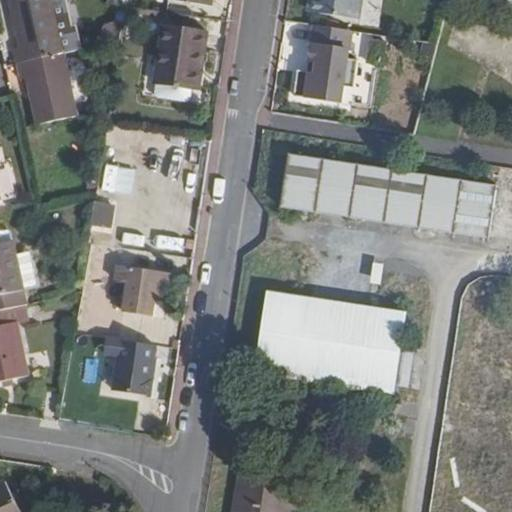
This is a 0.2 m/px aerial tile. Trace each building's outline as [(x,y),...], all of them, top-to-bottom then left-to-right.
[(21,66),(69,55),(56,0),(18,0),(12,1),(23,48),(17,50),(21,66)] [(360,19),(362,0),(313,0),(312,12),(360,19)] [(129,8),(127,26),(135,26),(138,9),(129,8)] [(211,32),(212,18),(169,13),(158,83),(194,89),(200,89),(205,54),(210,54),(212,32),(211,32)] [(353,31),(316,25),(310,62),(318,63),(316,73),(309,72),(299,70),(295,96),(342,103),(345,86),(355,88),(359,61),(349,59),(353,31)] [(83,112),(69,55),(21,66),(25,82),(30,81),(39,122),(83,112)] [(318,63),(310,62),(309,72),(316,73),(318,63)] [(193,101),(194,89),(158,83),(156,96),(193,101)] [(109,129),(107,150),(149,155),(152,134),(109,129)] [(150,154),(190,158),(192,142),(152,138),(150,154)] [(494,237),(502,183),(294,151),(285,205),(494,237)] [(109,163),(108,195),(120,195),(121,163),(109,163)] [(98,210),(95,228),(106,229),(109,212),(98,210)] [(0,311),(6,310),(32,304),(17,242),(0,245),(0,311)] [(156,298),(160,270),(118,263),(117,278),(128,279),(124,309),(154,313),(156,298)] [(171,271),(160,270),(156,298),(166,300),(171,271)] [(401,392),(413,313),(272,291),(260,370),(401,392)] [(0,311),(0,381),(35,373),(22,321),(9,324),(6,310),(0,311)] [(511,511),(511,322),(475,317),(445,511),(511,511)] [(151,356),(153,345),(104,338),(102,351),(117,354),(111,390),(153,397),(156,378),(148,377),(151,356)] [(77,342),(74,369),(85,370),(89,344),(77,342)] [(160,357),(151,356),(148,377),(156,378),(160,357)] [(71,378),(68,403),(80,405),(84,380),(71,378)] [(148,422),(119,415),(117,424),(146,430),(148,422)] [(294,511),(299,480),(245,472),(238,511),(294,511)] [(0,486),(0,511),(23,511),(10,482),(0,486)]
